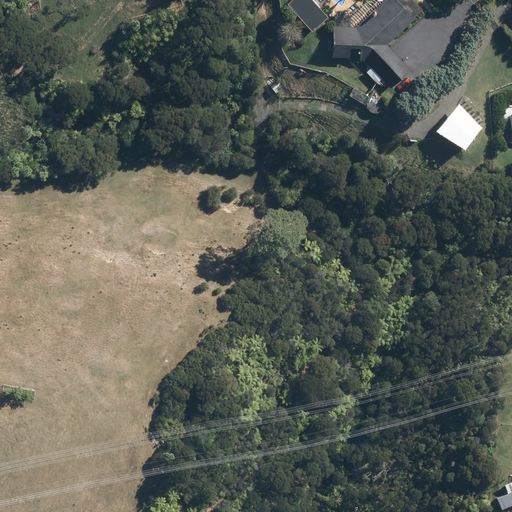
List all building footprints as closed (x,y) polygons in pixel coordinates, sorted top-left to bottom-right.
[(305,0),(285,0),(280,6),(306,32),(322,17),(305,0)] [(384,45),(412,19),(393,0),(382,0),(353,28),(329,27),(327,58),(360,59),(387,89),(407,70),(384,45)] [(276,83),(269,89),(273,94),(280,88),(276,83)] [(352,89),(347,96),(363,105),(367,98),(352,89)] [(376,116),(378,115),(379,115),(381,114),(382,113),(384,111),(384,110),(385,108),(385,106),(385,104),(385,103),(384,101),(383,99),(382,98),(381,97),(379,96),(378,95),(376,95),(374,95),(372,95),(370,96),(369,97),(367,98),(366,99),(365,101),(365,103),(365,105),(365,106),(365,108),(366,110),(366,111),(368,113),(369,114),(371,115),(372,115),(374,116),(376,116)]
